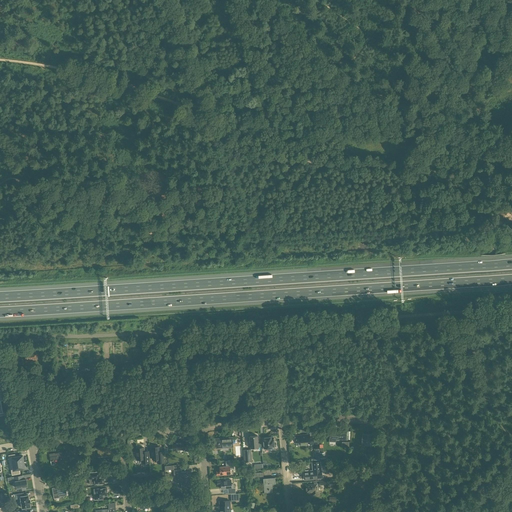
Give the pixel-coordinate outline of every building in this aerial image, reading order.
[(35,351),(23,353),(24,363),(29,362),(29,361),(36,360),(35,351)] [(330,430),(329,439),(346,439),(346,431),(330,430)] [(362,433),(361,445),(371,445),(372,434),(362,433)] [(309,434),(295,435),(296,443),(310,442),(310,445),(314,444),(313,438),(310,438),(309,434)] [(257,435),(250,436),(250,448),(259,447),(259,443),(258,443),(257,435)] [(236,446),(243,446),(243,436),(235,436),(236,446)] [(232,437),(215,438),(216,448),(233,447),(232,437)] [(274,447),(273,437),(271,438),(271,437),(263,437),(264,448),(271,448),(271,447),(274,447)] [(182,441),(172,442),(173,450),(184,449),(185,451),(190,450),(190,440),(189,440),(189,441),(182,441)] [(153,447),(151,447),(152,460),(160,459),(160,463),(164,463),(163,456),(160,457),(159,446),(157,446),(157,445),(153,446),(153,447)] [(101,447),(97,448),(98,456),(107,456),(108,460),(112,459),(111,446),(105,447),(105,448),(102,448),(101,447)] [(136,452),(135,452),(135,456),(136,456),(136,460),(142,459),(142,463),(149,463),(148,454),(144,454),(144,447),(141,448),(141,447),(138,447),(138,448),(135,448),(136,452)] [(252,461),(251,449),(243,450),(244,462),(252,461)] [(66,452),(49,454),(50,461),(57,460),(58,463),(70,461),(69,456),(67,456),(66,452)] [(15,454),(9,455),(9,458),(10,464),(23,462),(23,459),(24,459),(23,456),(15,457),(15,454)] [(220,471),(216,471),(217,475),(230,474),(230,469),(234,468),(233,460),(225,461),(226,466),(220,467),(220,471)] [(312,471),(304,471),(304,479),(321,478),(320,461),(311,462),(312,471)] [(23,462),(10,464),(11,471),(12,475),(20,474),(19,469),(25,468),(25,464),(24,465),(23,462)] [(181,470),(180,470),(173,470),(174,479),(176,481),(177,480),(177,483),(181,483),(181,489),(194,488),(193,479),(190,479),(190,474),(188,474),(188,471),(181,472),(181,470)] [(97,472),(89,473),(89,479),(90,484),(92,484),(97,484),(97,485),(102,484),(102,483),(104,483),(104,480),(103,476),(98,476),(97,472)] [(354,475),(354,484),(357,484),(356,488),(363,489),(363,485),(366,485),(367,476),(354,475)] [(21,476),(14,477),(14,482),(15,481),(17,488),(19,488),(19,491),(26,490),(25,487),(27,486),(26,479),(23,480),(23,478),(21,479),(21,476)] [(275,478),(263,478),(264,484),(265,493),(272,492),(272,487),(271,487),(271,484),(275,483),(275,478)] [(231,480),(217,481),(217,485),(221,485),(221,489),(227,488),(228,494),(236,493),(235,487),(234,487),(233,484),(231,484),(231,480)] [(57,487),(52,488),(53,497),(60,496),(60,497),(67,495),(66,491),(65,491),(64,486),(65,486),(65,482),(56,483),(57,487)] [(305,489),(305,493),(312,492),(312,495),(317,495),(317,491),(316,485),(305,485),(305,489)] [(107,488),(94,489),(95,500),(101,499),(101,496),(107,495),(106,492),(107,492),(107,488)] [(23,493),(15,494),(16,499),(21,498),(23,508),(30,507),(30,503),(30,502),(30,499),(29,499),(28,495),(24,496),(23,493)] [(143,501),(139,502),(140,508),(144,508),(144,507),(158,506),(157,498),(143,499),(143,501)] [(181,506),(179,506),(179,511),(184,511),(195,511),(195,505),(186,505),(186,499),(180,499),(181,506)] [(230,511),(230,500),(220,501),(220,506),(219,506),(219,511),(230,511)] [(108,509),(95,510),(95,511),(116,511),(115,503),(108,503),(108,509)]
